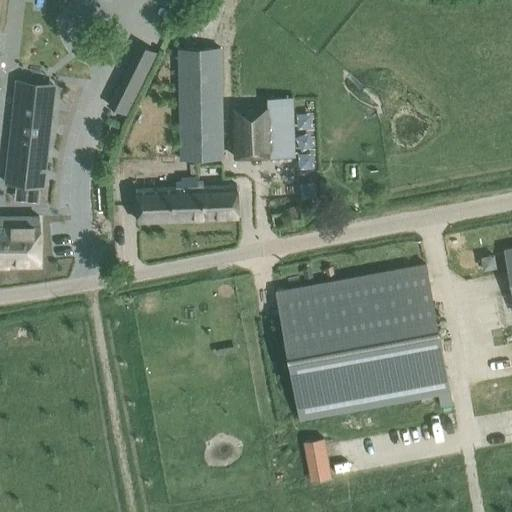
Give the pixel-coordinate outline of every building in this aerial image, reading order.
[(139,43),(116,90),(129,97),(125,107),(129,109),(157,52),(139,43)] [(223,48),(180,50),(180,161),(223,159),(223,48)] [(15,99),(6,183),(46,187),(55,103),(15,99)] [(235,107),(235,136),(235,156),(294,156),(294,106),(235,107)] [(237,184),(188,186),(189,218),(238,216),(237,184)] [(189,218),(188,186),(136,188),(138,220),(189,218)] [(0,267),(61,265),(60,228),(0,231),(0,267)] [(276,291),(280,310),(290,353),(301,419),(451,392),(437,325),(429,283),(426,263),(276,291)] [(321,434),(299,439),(308,480),(330,475),(321,434)]
